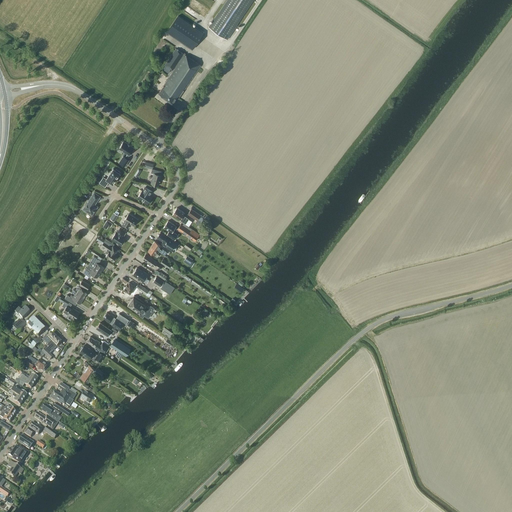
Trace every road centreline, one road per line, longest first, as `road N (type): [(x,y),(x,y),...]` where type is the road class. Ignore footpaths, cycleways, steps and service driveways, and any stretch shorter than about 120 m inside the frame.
road 1 (unclassified): [(178,511),(371,327),(511,285)]
road 2 (residential): [(157,215),(177,178),(175,163),(96,103)]
road 3 (residential): [(73,343),(157,215)]
road 4 (residential): [(0,455),(73,343)]
